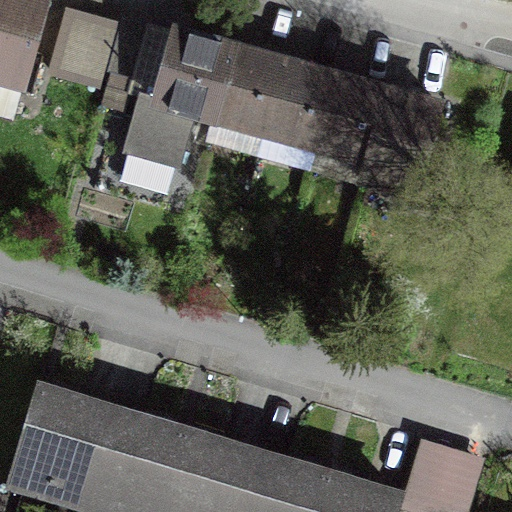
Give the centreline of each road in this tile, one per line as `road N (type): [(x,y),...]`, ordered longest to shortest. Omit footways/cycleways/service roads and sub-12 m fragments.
road 1 (residential): [(0,281),(511,424)]
road 2 (residential): [(364,0),(511,43)]
